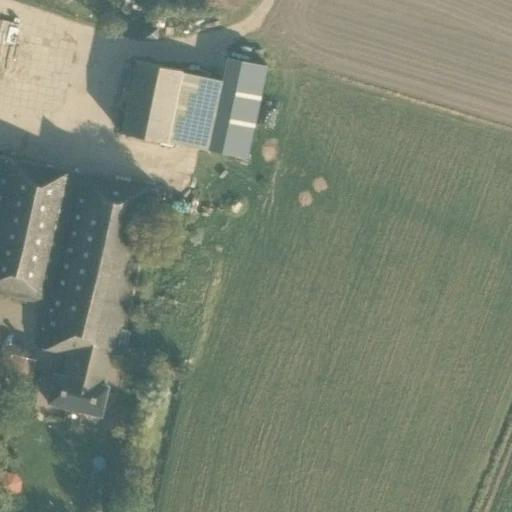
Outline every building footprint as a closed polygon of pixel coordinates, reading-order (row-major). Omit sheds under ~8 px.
[(146,36),(157,37),(157,29),(147,28),(146,36)] [(247,158),(263,86),(267,65),(228,57),(223,78),(208,150),(247,158)] [(182,70),(182,69),(136,59),(120,131),(167,141),(182,70)] [(207,149),(222,78),(217,77),(182,70),(167,141),(201,148),(207,149)] [(112,354),(119,356),(124,353),(129,331),(125,330),(158,188),(0,154),(0,292),(47,304),(37,347),(67,354),(62,375),(54,373),(48,402),(101,415),(108,386),(105,385),(112,354)] [(31,384),(36,360),(14,355),(9,379),(31,384)] [(23,492),(22,472),(1,473),(2,493),(23,492)]
